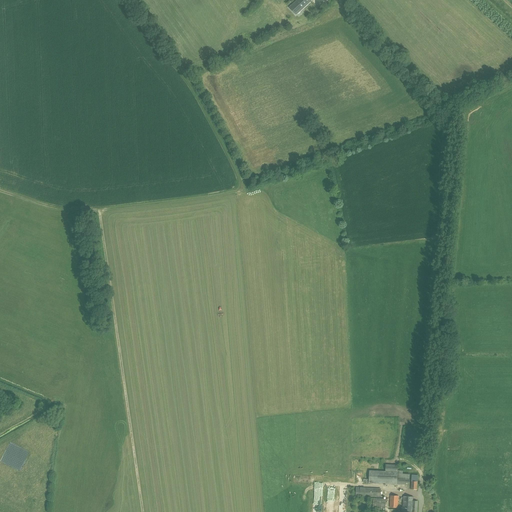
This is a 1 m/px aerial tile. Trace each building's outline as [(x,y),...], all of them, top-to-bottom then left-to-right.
[(297,0),(289,8),(296,14),(310,0),(297,0)] [(369,483),(405,484),(405,478),(406,474),(402,474),(402,470),(398,470),(398,471),(397,471),(398,465),(386,464),(386,471),(370,470),(370,468),(366,467),(366,469),(364,469),(364,470),(364,472),(369,472),(369,479),(364,479),(364,482),(366,482),(369,482),(369,483)] [(356,496),(380,497),(381,489),(356,487),(356,496)] [(390,507),(398,508),(399,496),(391,495),(390,507)] [(412,511),(417,511),(418,501),(413,501),(413,497),(403,496),(403,507),(402,506),(402,511),(395,511),(394,511),(412,511)] [(373,507),(385,508),(386,499),(373,498),(373,507)]
